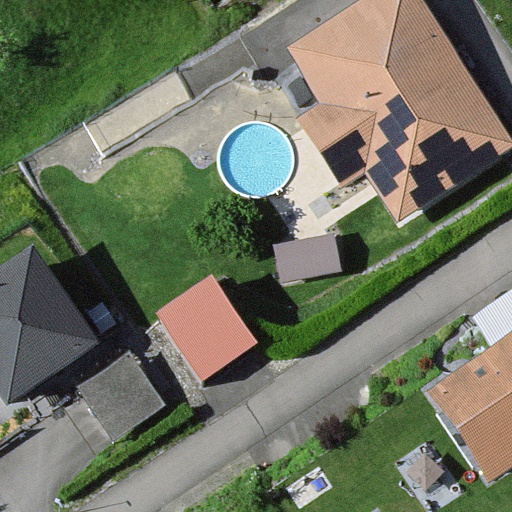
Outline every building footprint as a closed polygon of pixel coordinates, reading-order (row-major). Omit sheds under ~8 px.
[(407,0),(402,0),(288,71),(317,118),(295,133),(336,199),(359,185),(388,230),(505,157),(407,0)] [(324,247),(264,253),(267,288),(327,283),(324,247)] [(36,268),(0,289),(0,418),(93,362),(36,268)] [(211,298),(163,334),(205,389),(252,353),(211,298)] [(511,354),(430,404),(487,497),(511,482),(511,354)] [(122,369),(74,401),(108,452),(156,420),(122,369)]
